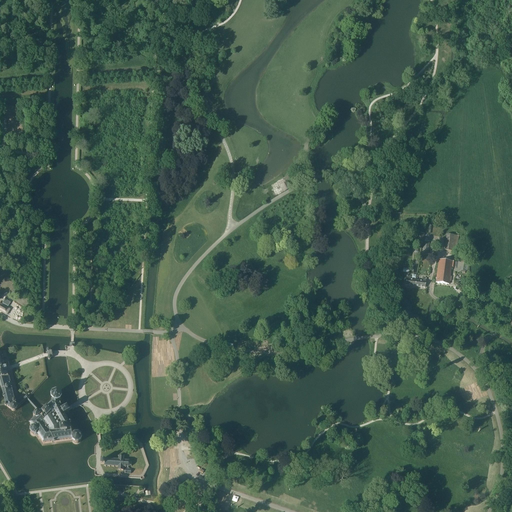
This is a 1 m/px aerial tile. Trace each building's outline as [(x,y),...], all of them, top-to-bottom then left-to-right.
[(454,252),(455,244),(456,236),(446,235),(444,250),(454,252)] [(451,267),(451,261),(439,260),(435,283),(448,285),(451,267)] [(405,285),(415,287),(416,281),(411,280),(411,277),(406,276),(405,285)] [(416,281),(415,287),(425,288),(426,279),(422,278),(422,281),(416,281)] [(0,312),(7,316),(10,310),(7,308),(0,304),(0,312)] [(11,411),(12,411),(12,412),(13,412),(14,412),(15,411),(16,411),(16,410),(16,409),(21,405),(25,401),(26,400),(26,401),(28,399),(29,398),(27,395),(25,397),(24,398),(24,399),(17,405),(16,405),(15,404),(14,404),(15,403),(14,403),(15,402),(15,401),(14,400),(13,400),(11,392),(13,392),(13,391),(11,387),(10,387),(10,385),(10,384),(10,383),(9,383),(6,369),(5,367),(3,362),(1,362),(0,357),(0,384),(1,388),(3,395),(3,396),(3,397),(3,398),(4,398),(5,404),(5,405),(4,406),(5,407),(6,407),(6,406),(10,409),(10,410),(11,410),(11,411)] [(33,417),(35,418),(29,424),(32,429),(31,429),(30,431),(30,434),(31,436),(34,437),(35,437),(35,438),(36,438),(37,437),(38,437),(43,444),(52,443),(53,443),(53,444),(55,444),(55,443),(56,443),(71,441),(72,443),(74,445),(78,445),(81,443),(82,440),(81,436),(78,434),(74,434),(73,436),(71,429),(70,426),(71,426),(71,425),(70,424),(69,424),(64,415),(69,412),(68,410),(66,408),(63,410),(62,408),(60,408),(61,408),(59,405),(58,403),(60,403),(61,400),(61,396),(59,394),(55,393),(52,394),(52,395),(51,395),(51,396),(51,397),(50,397),(51,401),(52,402),(52,401),(52,402),(51,403),(51,404),(46,409),(43,412),(41,414),(40,415),(39,416),(37,413),(33,417)] [(41,414),(43,412),(29,398),(28,399),(26,401),(40,415),(41,414)] [(104,460),(100,460),(100,462),(100,465),(104,465),(104,466),(105,466),(105,467),(106,467),(106,466),(109,467),(110,467),(113,467),(113,468),(114,468),(114,467),(118,467),(117,470),(117,471),(118,470),(122,471),(123,471),(123,470),(125,471),(125,473),(124,474),(125,474),(125,473),(127,474),(128,474),(130,474),(131,474),(130,473),(131,470),(130,470),(129,470),(129,469),(128,468),(128,467),(130,466),(131,467),(131,466),(131,463),(132,463),(131,462),(128,461),(129,460),(128,460),(128,461),(126,461),(126,460),(125,460),(125,461),(123,461),(123,457),(124,457),(124,456),(123,457),(119,457),(118,456),(118,457),(118,460),(115,460),(115,459),(114,459),(110,459),(110,458),(110,459),(106,459),(106,458),(106,459),(104,459),(104,460)]
